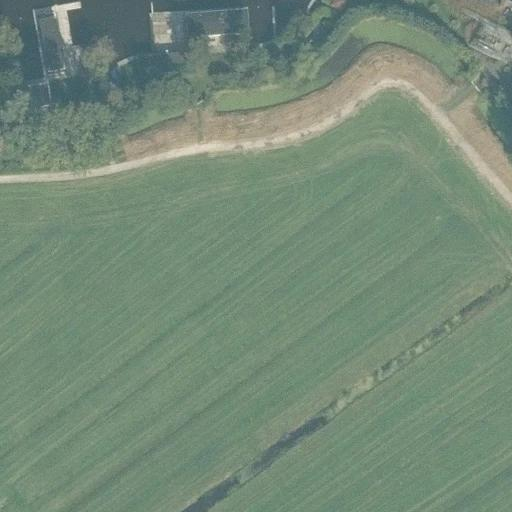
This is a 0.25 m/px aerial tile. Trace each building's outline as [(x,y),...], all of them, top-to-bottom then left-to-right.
[(77,5),(33,13),(44,81),(88,74),(77,5)] [(270,11),(150,20),(153,55),(272,44),(270,11)] [(166,59),(165,59),(153,60),(154,72),(155,78),(167,76),(167,71),(166,59)] [(154,72),(153,60),(137,61),(138,73),(148,72),(154,72)] [(20,96),(23,116),(37,114),(34,93),(20,96)]
